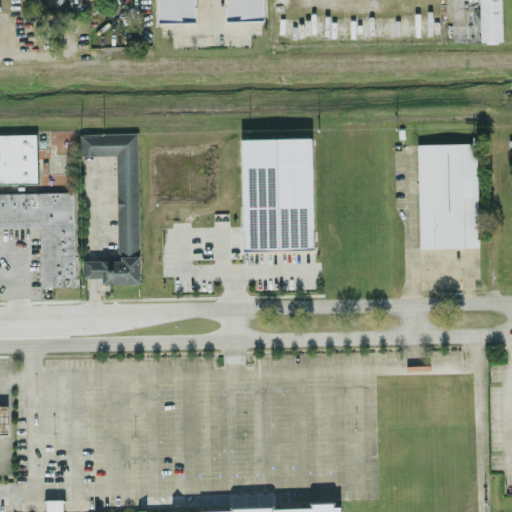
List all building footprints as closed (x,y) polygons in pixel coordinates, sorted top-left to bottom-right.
[(196,21),(195,0),(156,0),(157,22),(196,21)] [(264,19),(263,0),(224,0),(225,20),(264,19)] [(478,0),(480,41),(502,41),(500,0),(478,0)] [(139,282),(137,132),(80,133),(80,154),(116,154),(116,259),(82,259),(82,277),(102,277),(102,283),(139,282)] [(0,226),(40,226),(41,285),(75,285),(74,190),(18,191),(18,182),(37,181),(36,134),(0,134),(0,226)] [(240,138),(243,250),(314,248),(312,137),(240,138)] [(476,142),(417,143),(419,247),(478,246),(476,142)] [(340,511),(340,502),(309,503),(309,510),(170,511),(157,511),(158,511),(145,511),(92,511),(93,511),(83,511),(61,511),(62,499),(46,499),(45,511),(340,511)]
